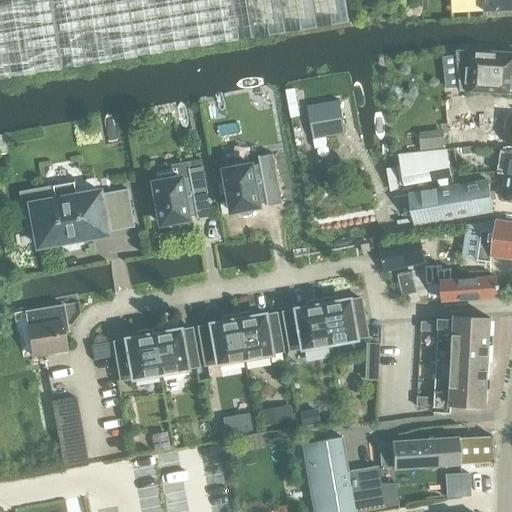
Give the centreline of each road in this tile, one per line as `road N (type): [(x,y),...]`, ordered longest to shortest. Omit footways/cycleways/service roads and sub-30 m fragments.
road 1 (residential): [(511,304),(387,313),(367,265),(95,316),(80,332),(99,458)]
road 2 (residential): [(0,494),(120,472),(128,511)]
